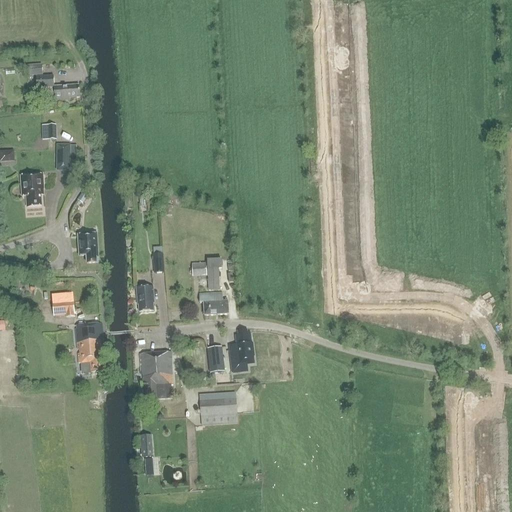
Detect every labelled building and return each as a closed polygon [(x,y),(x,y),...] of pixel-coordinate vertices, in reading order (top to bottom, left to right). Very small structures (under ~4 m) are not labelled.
[(42,76),(42,65),(27,66),(28,77),(42,76)] [(69,99),(80,98),(79,86),(54,88),(53,77),(36,78),(37,89),(48,89),(48,97),(54,97),(55,102),(69,101),(69,99)] [(56,140),(56,126),(47,126),(48,141),(56,140)] [(70,172),(71,163),(71,147),(58,147),(58,172),(70,172)] [(42,208),(42,197),(44,197),(44,191),(43,176),(21,177),(22,198),(26,198),(27,209),(42,208)] [(77,201),(82,204),(87,198),(82,194),(77,201)] [(96,258),(98,258),(97,235),(78,236),(79,257),(86,256),(87,264),(97,264),(96,258)] [(153,255),(154,274),(165,274),(164,255),(153,255)] [(222,270),(222,260),(207,261),(209,291),(219,291),(219,270),(222,270)] [(207,277),(206,264),(192,265),(192,277),(207,277)] [(138,289),(139,306),(140,306),(140,313),(154,312),(154,301),(155,301),(154,289),(138,289)] [(204,316),(228,315),(228,302),(222,302),(222,294),(199,295),(199,304),(204,304),(204,316)] [(74,318),(73,301),(53,303),(54,317),(66,316),(66,319),(74,318)] [(76,355),(77,365),(89,364),(90,373),(102,372),(101,354),(104,354),(102,328),(75,330),(77,351),(78,351),(78,355),(76,355)] [(252,345),(251,335),(248,335),(247,331),(238,332),(238,336),(235,336),(235,338),(236,346),(229,347),(230,358),(235,357),(236,368),(255,366),(253,350),(252,345)] [(221,348),(207,350),(210,374),(224,372),(221,348)] [(158,401),(155,354),(140,355),(141,374),(142,373),(143,382),(141,382),(141,389),(144,389),(145,401),(158,401)] [(172,400),(171,386),(172,386),(171,354),(155,354),(158,401),(172,400)] [(238,425),(236,394),(199,396),(201,427),(238,425)] [(153,458),(151,436),(140,437),(142,459),(153,458)]
